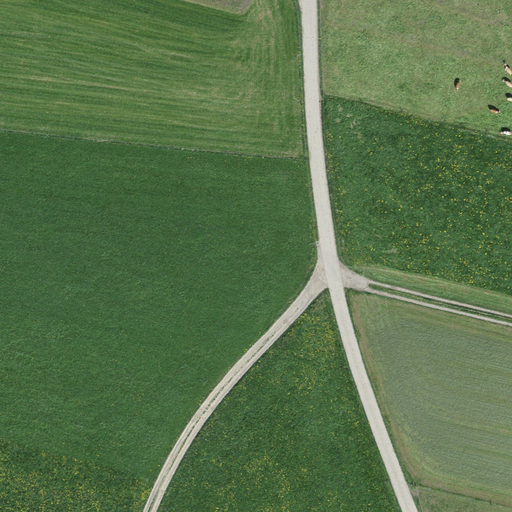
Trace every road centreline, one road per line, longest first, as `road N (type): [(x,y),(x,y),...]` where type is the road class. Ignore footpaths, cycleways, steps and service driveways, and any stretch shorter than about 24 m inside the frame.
road 1 (unclassified): [(303,0),(329,278),(402,511)]
road 2 (track): [(144,511),(152,482),(210,408),(329,278)]
road 3 (track): [(511,323),(329,278)]
